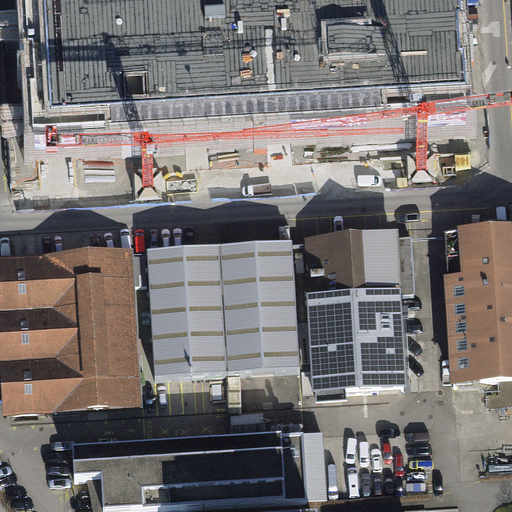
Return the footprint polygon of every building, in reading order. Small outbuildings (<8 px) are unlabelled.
[(462,0),(275,0),(23,16),(32,157),(471,130),(462,0)] [(511,234),(449,239),(457,389),(511,386),(511,234)] [(412,240),(308,246),(311,306),(317,399),(406,393),(401,302),(400,291),(415,290),(412,240)] [(292,249),(222,252),(228,378),(299,374),(292,249)] [(222,252),(150,256),(156,381),(228,378),(222,252)] [(42,261),(0,263),(0,277),(2,314),(7,416),(51,414),(85,412),(142,409),(134,257),(77,260),(42,261)] [(304,436),(75,451),(77,483),(103,482),(105,511),(223,511),(308,507),(304,436)]
